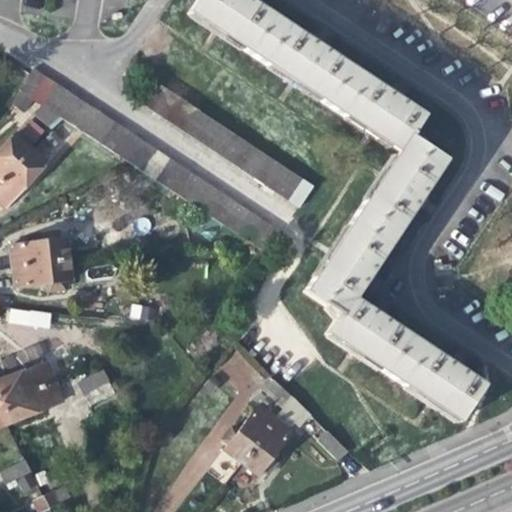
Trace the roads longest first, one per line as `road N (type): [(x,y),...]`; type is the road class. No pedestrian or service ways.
road 1 (residential): [(302,0),(460,103),(476,126),(474,176),(421,250),(417,273),(437,316),(511,365)]
road 2 (residential): [(511,441),(351,511)]
